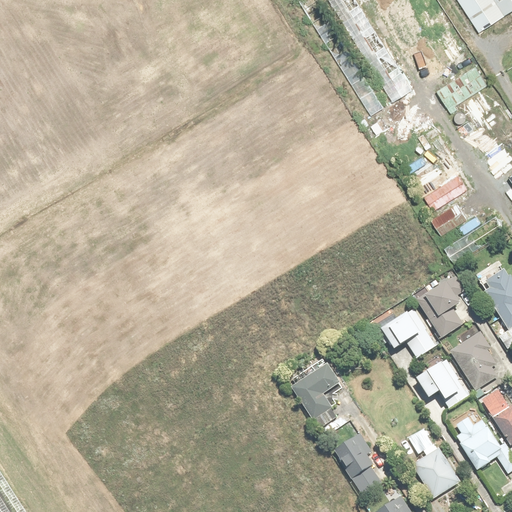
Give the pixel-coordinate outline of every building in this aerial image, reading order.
[(409,86),(356,0),(326,0),(387,99),(409,86)] [(446,70),(401,0),(374,0),(426,83),(446,70)] [(511,0),(455,0),(477,32),(511,8),(511,0)] [(475,69),(436,91),(447,110),(487,87),(475,69)] [(458,177),(426,198),(435,212),(467,191),(458,177)] [(511,204),(511,195),(507,187),(500,191),(508,206),(511,204)] [(458,205),(431,222),(440,237),(468,220),(458,205)] [(498,217),(446,248),(456,264),(508,233),(498,217)] [(509,332),(511,330),(511,280),(506,271),(486,284),(490,291),(485,294),(509,332)] [(468,298),(456,280),(418,304),(443,341),(463,327),(451,309),(468,298)] [(438,348),(415,312),(379,335),(385,345),(390,343),(395,352),(407,344),(418,361),(438,348)] [(493,370),(499,366),(480,335),(450,353),(475,394),(499,380),(493,370)] [(471,398),(449,362),(418,381),(430,400),(441,393),(451,410),(471,398)] [(342,385),(329,367),(293,391),(320,431),(338,419),(323,397),(342,385)] [(511,409),(511,410),(496,420),(511,446),(511,409)] [(474,429),(469,420),(458,427),(463,435),(457,439),(478,472),(498,459),(509,475),(511,473),(511,455),(509,451),(504,454),(484,423),(474,429)] [(367,449),(360,437),(335,452),(363,497),(383,485),(365,457),(374,451),(371,446),(367,449)] [(460,485),(436,446),(425,453),(428,458),(413,468),(434,501),(460,485)] [(26,511),(0,470),(0,511),(26,511)] [(411,511),(403,499),(383,511),(411,511)]
